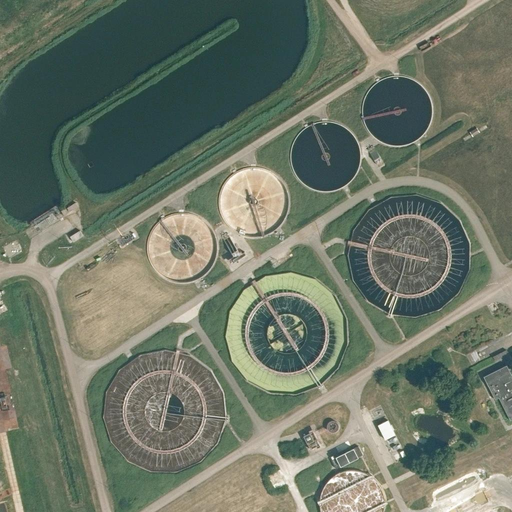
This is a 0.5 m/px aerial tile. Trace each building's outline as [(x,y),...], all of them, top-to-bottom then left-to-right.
[(409,315),(410,315),(427,313),(446,303),(449,296),(457,291),(470,260),(467,241),(452,214),(441,210),(438,205),(414,195),(390,198),(366,211),(360,227),(355,229),(351,241),(351,246),(348,253),(351,275),(366,302),(393,313),(394,313),(400,316),(409,315)] [(64,205),(66,209),(74,204),(72,200),(64,205)] [(66,237),(70,243),(83,235),(79,229),(66,237)] [(229,357),(248,382),(263,387),(265,386),(281,390),(281,392),(288,393),(313,389),(339,370),(348,335),(344,314),(324,285),(312,282),(308,277),(287,272),(262,277),(257,280),(249,282),(248,286),(236,295),(225,335),(229,357)] [(224,396),(211,372),(189,355),(173,352),(168,351),(146,353),(125,365),(119,371),(118,377),(112,384),(110,394),(110,396),(107,401),(108,407),(106,415),(105,416),(107,431),(119,454),(133,464),(157,470),(161,469),(171,471),(181,470),(204,457),(219,439),(225,411),(224,396)] [(499,400),(510,422),(511,421),(511,376),(507,367),(484,379),(495,402),(499,400)] [(387,419),(375,425),(382,440),(394,435),(387,419)] [(314,440),(310,432),(303,436),(307,444),(314,440)] [(336,447),(338,452),(349,448),(348,443),(336,447)] [(359,448),(331,461),(336,470),(363,457),(359,448)] [(321,480),(318,508),(319,511),(381,511),(383,501),(371,473),(346,470),(321,480)]
